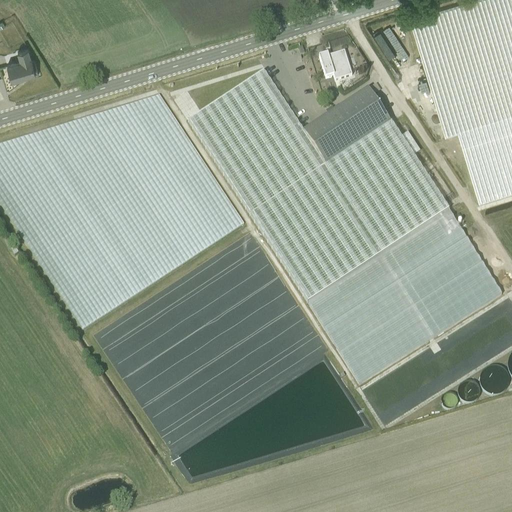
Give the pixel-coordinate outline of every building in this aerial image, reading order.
[(28,78),(38,75),(34,60),(31,61),(28,49),(17,52),(19,61),(7,65),(11,81),(22,78),(22,77),(28,75),(28,78)] [(335,80),(350,76),(344,54),(328,59),(327,56),(319,58),(326,81),(335,79),(335,80)] [(428,81),(443,135),(511,115),(511,76),(503,79),(502,75),(494,77),(493,75),(465,83),(461,72),(428,81)] [(188,122),(359,386),(502,295),(390,123),(389,124),(366,90),(303,133),(263,73),(188,122)] [(511,204),(511,125),(462,140),(484,213),(511,204)] [(6,243),(1,246),(7,255),(11,252),(6,243)]
